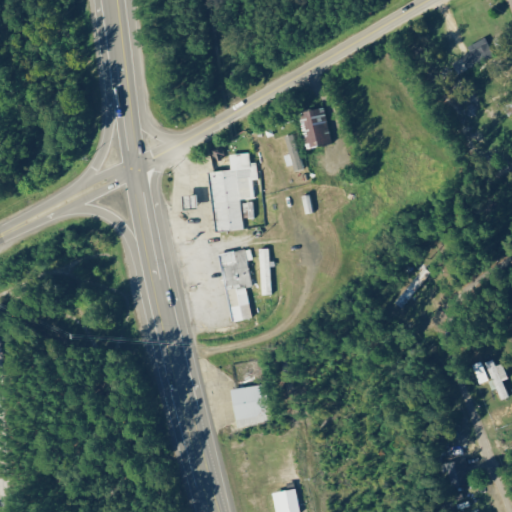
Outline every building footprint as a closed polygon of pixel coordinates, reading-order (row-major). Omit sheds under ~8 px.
[(310,149),(335,144),(327,109),(302,114),(310,149)] [(288,137),(292,156),(289,156),(294,173),(305,170),(297,135),(288,137)] [(211,173),(218,232),(246,229),(243,200),(257,199),(255,180),(261,180),(259,163),(253,163),(252,154),(232,156),(234,170),(211,173)] [(248,218),(256,217),(255,205),(246,207),(248,218)] [(248,286),(255,285),(250,262),(255,261),(253,248),(221,254),(234,323),(254,319),(248,286)] [(264,284),(273,284),(271,249),(261,250),(264,284)] [(499,366),(497,360),(489,363),(504,401),(511,397),(505,381),(511,379),(506,364),(499,366)] [(267,385),(234,390),(239,428),(273,422),(267,385)] [(449,463),(455,489),(473,484),(467,459),(449,463)] [(276,493),(280,511),(303,511),(298,488),(276,493)]
